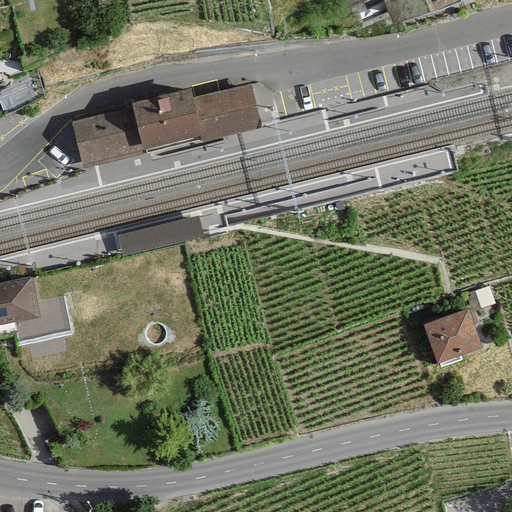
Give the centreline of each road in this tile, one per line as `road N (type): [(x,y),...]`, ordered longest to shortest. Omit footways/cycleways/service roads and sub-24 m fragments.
road 1 (residential): [(0,179),(61,114),(104,87),(410,46),(511,19)]
road 2 (tertiary): [(511,413),(126,485),(0,471)]
